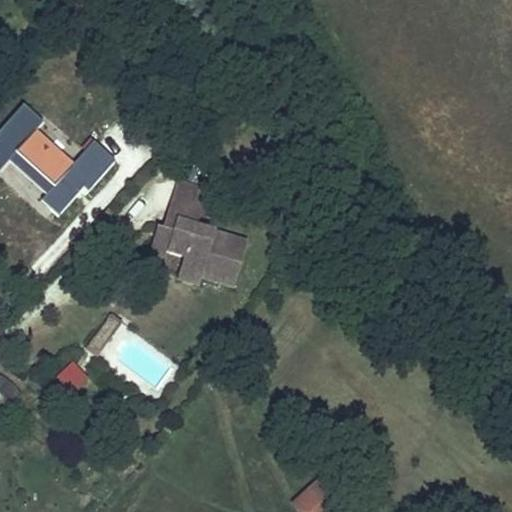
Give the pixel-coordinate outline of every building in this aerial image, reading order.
[(24,105),(0,131),(0,172),(10,161),(47,194),(41,200),(60,217),(85,189),(89,192),(116,162),(93,141),(71,165),(35,132),(44,123),(24,105)] [(176,180),(171,196),(201,205),(206,189),(176,180)] [(201,205),(171,196),(165,218),(174,221),(171,230),(162,228),(155,226),(146,255),(164,260),(167,251),(182,256),(180,263),(201,270),(199,276),(232,286),(246,241),(195,226),(201,205)] [(174,221),(165,218),(162,228),(171,230),(174,221)] [(201,270),(180,263),(176,278),(197,284),(199,276),(201,270)] [(108,315),(94,334),(106,342),(119,324),(108,315)] [(94,334),(82,350),(93,358),(106,342),(94,334)] [(319,485),(307,496),(295,507),(299,511),(336,511),(340,508),(319,485)]
